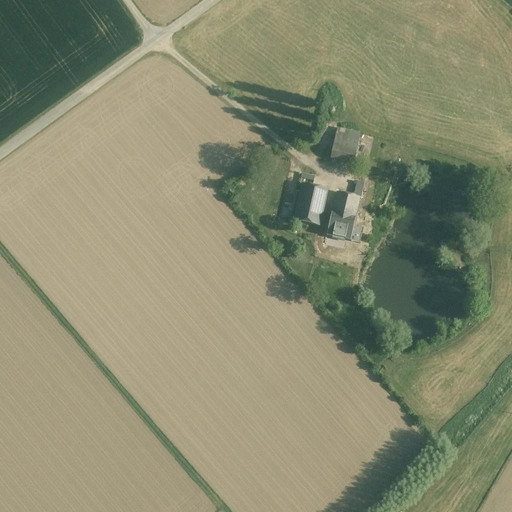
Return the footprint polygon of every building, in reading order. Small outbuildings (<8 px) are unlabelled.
[(360,135),(337,129),(333,148),(356,153),(360,135)] [(356,153),(333,148),(330,160),(354,165),(356,153)] [(314,176),(301,174),(299,186),(301,186),(301,185),(312,187),(314,176)] [(312,187),(301,185),(301,186),(293,221),(319,227),(327,191),(312,187)] [(374,202),(376,189),(364,187),(361,200),(374,202)] [(359,199),(336,193),(331,215),(355,220),(359,199)] [(355,220),(331,215),(326,236),(358,244),(362,229),(353,227),(355,220)] [(466,250),(470,256),(481,249),(477,243),(466,250)]
